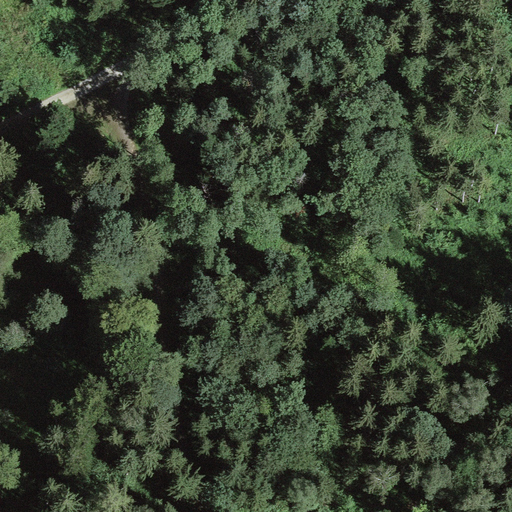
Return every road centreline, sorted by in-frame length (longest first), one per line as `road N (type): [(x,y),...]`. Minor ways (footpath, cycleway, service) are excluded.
road 1 (track): [(204,511),(184,468),(147,204),(114,73)]
road 2 (track): [(114,73),(237,0)]
road 3 (track): [(0,129),(114,73)]
